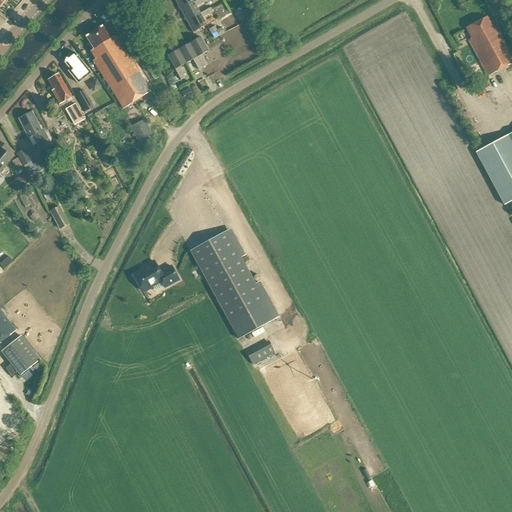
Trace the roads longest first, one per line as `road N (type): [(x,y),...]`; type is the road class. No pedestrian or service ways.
road 1 (unclassified): [(0,499),(45,418),(101,276),(187,123),(396,0)]
road 2 (unknown): [(410,0),(466,106),(481,117),(511,109)]
road 3 (unclassified): [(0,120),(103,0)]
